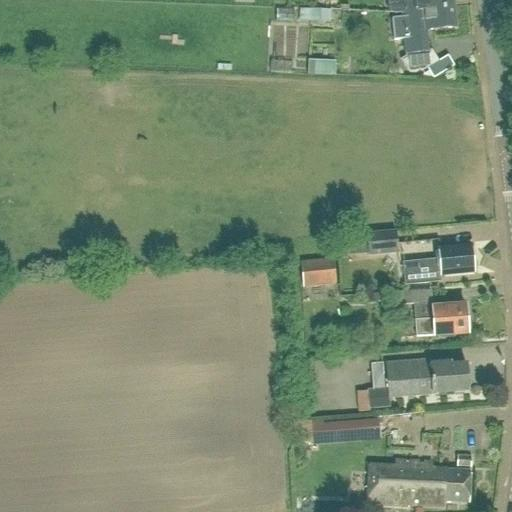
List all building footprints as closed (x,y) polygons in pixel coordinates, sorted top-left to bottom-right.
[(316,0),(317,3),(322,9),(333,10),(333,3),(330,0),(316,0)] [(401,10),(453,6),(452,0),(388,0),(389,11),(401,10)] [(453,6),(401,10),(402,18),(392,20),(394,40),(404,39),(406,54),(428,52),(426,31),(455,28),(453,6)] [(309,10),(309,22),(329,23),(330,11),(309,10)] [(308,61),(307,75),(334,76),(335,62),(308,61)] [(367,234),(369,257),(398,254),(395,231),(367,234)] [(474,273),(471,245),(438,249),(439,261),(419,263),(421,278),(474,273)] [(303,288),(310,287),(336,285),(333,259),(300,262),(303,288)] [(466,304),(432,306),(431,291),(405,293),(406,304),(413,303),(416,338),(433,339),(469,336),(466,304)] [(390,408),(388,397),(468,391),(466,365),(451,367),(450,363),(431,365),(431,360),(385,364),(386,375),(383,376),(382,364),(370,365),(372,391),(367,391),(367,392),(356,393),(357,413),(369,412),(369,410),(390,408)] [(336,425),(337,441),(378,438),(377,422),(336,425)] [(471,468),(471,457),(457,456),(457,467),(471,468)] [(432,463),(395,461),(395,466),(367,465),(366,504),(374,504),(444,508),(444,502),(469,504),(471,471),(432,469),(432,463)]
